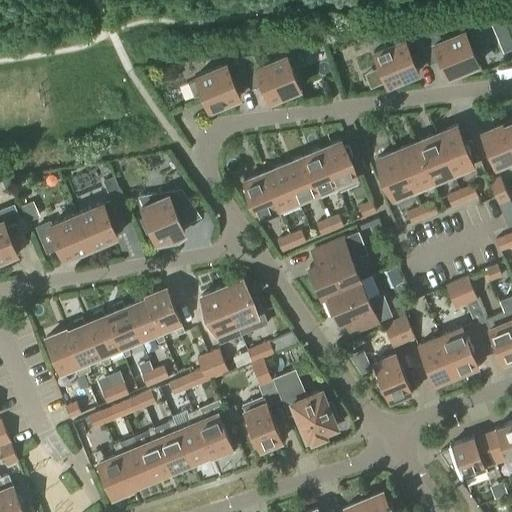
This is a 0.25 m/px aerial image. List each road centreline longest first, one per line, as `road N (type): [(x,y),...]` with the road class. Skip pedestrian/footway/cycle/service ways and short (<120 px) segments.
road 1 (residential): [(246,236),(202,163),(200,142),(215,127),(511,85)]
road 2 (residential): [(0,290),(221,250),(246,236)]
road 3 (residential): [(382,429),(246,236)]
road 4 (residential): [(205,511),(393,448)]
road 5 (residential): [(382,429),(511,381)]
